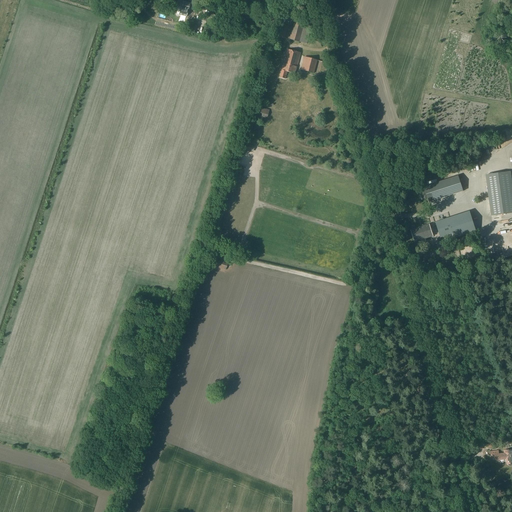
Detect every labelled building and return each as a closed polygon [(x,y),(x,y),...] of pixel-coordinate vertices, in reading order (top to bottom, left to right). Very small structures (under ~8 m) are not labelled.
[(177,0),(175,8),(180,9),(179,14),(186,16),(187,11),(188,11),(190,3),(177,0)] [(295,22),(290,39),(307,44),(312,27),(304,24),(295,22)] [(285,38),(289,27),(279,24),(276,36),(285,38)] [(211,29),(205,28),(203,34),(215,37),(217,31),(211,29)] [(284,63),(282,70),(280,77),(286,79),(287,71),(295,74),(301,53),(288,49),(284,63)] [(301,70),(314,73),(318,60),(305,57),(301,70)] [(269,110),(258,107),(255,117),(266,120),(269,110)] [(255,146),(247,144),(245,149),(253,152),(255,146)] [(491,215),(511,212),(511,181),(511,172),(486,175),(491,215)] [(421,192),(423,200),(428,198),(429,202),(463,191),(458,176),(424,187),(425,191),(421,192)] [(435,222),(440,238),(453,233),(454,238),(476,231),(470,211),(435,222)] [(429,224),(411,230),(415,242),(433,236),(429,224)] [(212,266),(225,270),(228,262),(214,258),(212,266)] [(508,464),(509,465),(509,466),(510,466),(511,466),(511,465),(511,449),(503,451),(504,453),(499,453),(499,451),(491,452),(492,457),(495,456),(495,460),(499,460),(499,461),(501,462),(507,461),(507,464),(508,464)]
